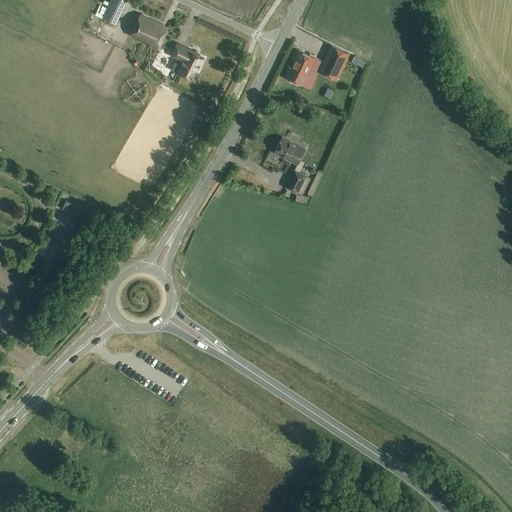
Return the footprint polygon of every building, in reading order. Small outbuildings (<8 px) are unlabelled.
[(116,23),(127,0),(111,0),(103,17),(116,23)] [(158,49),(169,26),(140,13),(129,36),(158,49)] [(175,60),(171,70),(177,73),(178,71),(191,77),(194,70),(199,72),(204,60),(197,56),(198,54),(177,45),(173,56),(183,60),(181,63),(175,60)] [(331,45),(318,71),(337,80),(349,54),(331,45)] [(309,69),(315,58),(298,50),(294,58),(295,59),(286,77),(300,83),(307,68),(309,69)] [(363,66),(365,61),(355,56),(352,61),(363,66)] [(298,163),(305,148),(282,136),(274,151),(298,163)] [(297,192),(306,174),(295,168),(286,186),(297,192)] [(323,169),(319,181),(324,182),(328,170),(323,169)] [(303,192),(303,200),(315,201),(316,193),(303,192)] [(81,216),(84,208),(66,200),(62,208),(81,216)]
